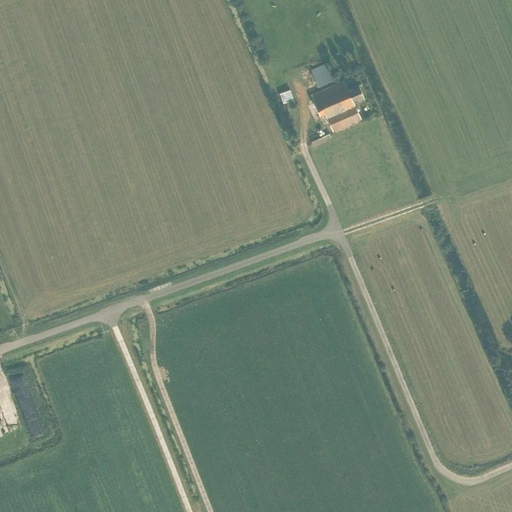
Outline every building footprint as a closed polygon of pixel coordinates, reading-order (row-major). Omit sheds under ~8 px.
[(301,47),(313,43),(299,0),(260,0),(264,11),(280,5),(288,29),(278,32),(283,49),(294,45),(292,39),(298,38),(301,47)] [(328,69),(326,63),(310,70),(313,75),(318,87),(333,81),(328,69)] [(354,103),(364,98),(358,84),(348,89),(344,80),(311,95),(320,115),(322,120),(327,118),(333,131),(361,119),(354,103)] [(294,100),(290,89),(279,94),(283,104),(294,100)] [(296,105),(294,101),(283,105),(285,109),(296,105)] [(330,137),(328,133),(311,141),(313,145),(330,137)] [(22,375),(10,380),(13,387),(25,382),(22,375)] [(38,417),(25,422),(32,439),(45,433),(38,417)]
